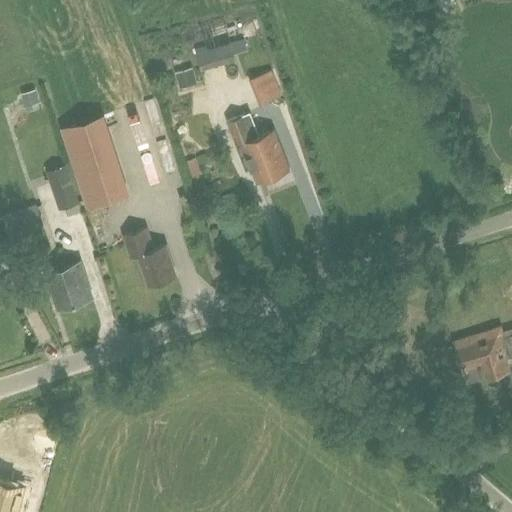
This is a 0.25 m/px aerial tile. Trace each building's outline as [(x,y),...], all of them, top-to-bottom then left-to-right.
[(236,59),(234,52),(247,48),(244,37),(208,48),(207,44),(193,47),(201,69),(236,59)] [(258,180),(290,167),(275,128),(254,136),(245,114),(228,120),(237,144),(237,143),(247,168),(252,166),(258,180)] [(88,204),(126,191),(102,115),(63,127),(88,204)] [(198,196),(208,193),(196,157),(187,161),(198,196)] [(79,201),(66,163),(46,169),(59,208),(79,201)] [(183,203),(190,201),(188,193),(180,196),(183,203)] [(8,235),(42,224),(36,203),(2,214),(5,224),(8,235)] [(138,252),(148,283),(176,274),(166,243),(153,247),(146,226),(124,233),(130,255),(138,252)] [(58,308),(92,296),(80,260),(46,272),(58,308)] [(511,375),(499,330),(472,337),(488,395),(511,388),(511,375)] [(0,478),(0,511),(19,511),(27,486),(0,478)]
